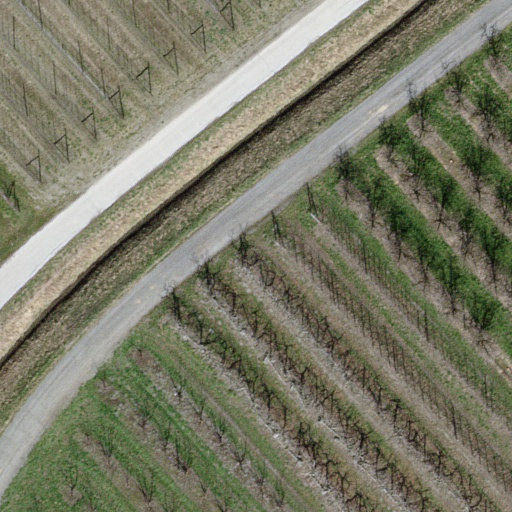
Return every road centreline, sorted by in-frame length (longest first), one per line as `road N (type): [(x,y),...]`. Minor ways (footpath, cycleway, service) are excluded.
road 1 (track): [(0,461),(76,360),(511,0)]
road 2 (track): [(0,290),(353,0)]
